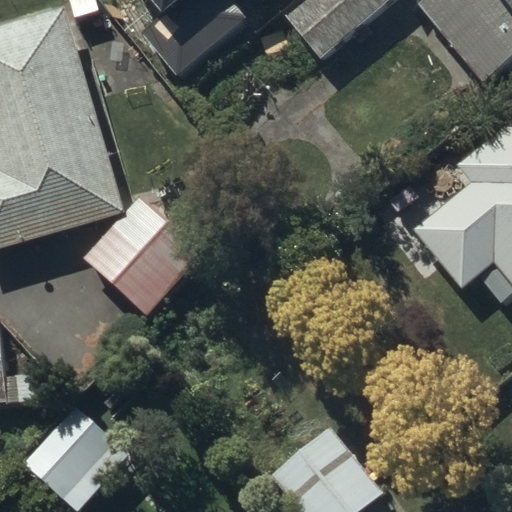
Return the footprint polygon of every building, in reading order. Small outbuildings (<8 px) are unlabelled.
[(303,0),(288,13),(325,58),(395,0),(303,0)] [(511,0),(421,0),(486,78),(511,56),(511,0)] [(67,4),(0,23),(0,246),(127,209),(67,4)] [(511,121),(461,164),(475,180),(417,229),(465,287),(482,273),(505,301),(511,295),(511,121)] [(203,251),(142,195),(86,256),(147,312),(203,251)] [(1,312),(0,312),(0,402),(51,397),(48,373),(9,378),(1,312)] [(78,511),(134,455),(81,403),(25,461),(77,511),(78,511)] [(376,511),(395,497),(341,433),(280,484),(303,511),(376,511)]
